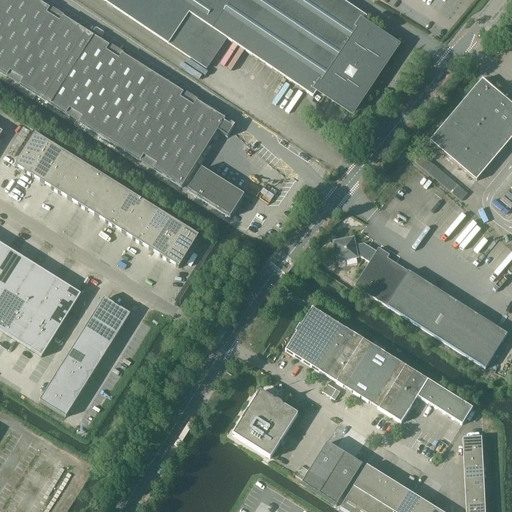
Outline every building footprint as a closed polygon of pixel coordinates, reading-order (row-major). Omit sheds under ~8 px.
[(230,126),(223,122),(225,120),(220,117),(33,0),(0,0),(0,73),(182,188),(217,132),(227,138),(231,133),(235,126),(231,124),(230,126)] [(100,0),(206,70),(226,39),(312,97),(316,91),(351,114),(395,48),(361,25),(365,18),(338,0),(100,0)] [(431,29),(448,0),(399,0),(395,7),(431,29)] [(511,139),(511,106),(481,80),(429,142),(476,182),(511,139)] [(28,176),(48,143),(35,135),(15,167),(24,172),(23,173),(28,176)] [(42,184),(62,152),(48,143),(28,176),(34,179),(42,184)] [(55,193),(76,161),(62,152),(42,184),(51,189),(51,190),(55,193)] [(426,160),(420,168),(462,199),(468,191),(426,160)] [(69,201),(89,169),(76,161),(55,193),(61,196),(69,201)] [(83,210),(103,178),(89,169),(69,201),(78,206),(78,207),(83,210)] [(209,205),(223,183),(202,170),(188,191),(209,205)] [(97,218),(117,186),(103,178),(83,210),(88,213),(97,218)] [(230,218),(244,197),(223,183),(209,205),(230,218)] [(110,227),(130,195),(117,186),(97,218),(105,223),(105,224),(110,227)] [(124,235),(144,203),(130,195),(110,227),(115,230),(124,235)] [(137,244),(158,212),(144,203),(124,235),(132,240),(132,241),(137,244)] [(151,252),(171,220),(158,212),(137,244),(142,247),(151,252)] [(165,261),(185,229),(171,220),(151,252),(159,257),(165,261)] [(185,229),(165,261),(169,264),(170,263),(179,269),(199,237),(185,229)] [(0,240),(0,264),(11,247),(0,240)] [(506,335),(395,265),(386,259),(389,256),(378,249),(376,253),(363,245),(354,247),(352,240),(333,244),(337,263),(359,258),(369,264),(354,287),(484,370),(506,335)] [(11,247),(0,264),(0,286),(1,287),(22,254),(11,247)] [(22,254),(1,287),(13,295),(33,262),(22,254)] [(45,269),(33,262),(13,295),(24,302),(45,269)] [(45,269),(24,302),(36,309),(56,276),(45,269)] [(56,276),(36,309),(47,316),(68,283),(56,276)] [(68,283),(47,316),(59,323),(79,290),(68,283)] [(1,287),(0,289),(0,315),(13,295),(1,287)] [(13,295),(0,315),(0,327),(6,331),(24,302),(13,295)] [(116,308),(104,300),(97,311),(110,318),(116,308)] [(24,302),(6,331),(17,338),(36,309),(24,302)] [(129,316),(116,308),(110,318),(123,326),(129,316)] [(36,309),(17,338),(29,345),(47,316),(36,309)] [(285,352),(320,374),(401,424),(417,398),(428,381),(312,309),(300,327),(303,329),(299,336),(296,334),(285,352)] [(97,311),(91,321),(103,329),(110,318),(97,311)] [(47,316),(29,345),(41,353),(59,323),(47,316)] [(116,337),(123,326),(110,318),(103,329),(116,337)] [(91,321),(85,331),(97,339),(103,329),(91,321)] [(110,347),(116,337),(103,329),(97,339),(110,347)] [(85,331),(78,341),(91,349),(97,339),(85,331)] [(104,357),(110,347),(97,339),(91,349),(104,357)] [(78,341),(72,351),(84,359),(91,349),(78,341)] [(97,367),(104,357),(91,349),(84,359),(97,367)] [(72,351),(65,361),(78,369),(84,359),(72,351)] [(91,377),(97,367),(84,359),(78,369),(91,377)] [(65,361),(59,372),(72,380),(78,369),(65,361)] [(84,388),(91,377),(78,369),(72,380),(84,388)] [(59,372),(53,382),(65,390),(72,380),(59,372)] [(78,398),(84,388),(72,380),(65,390),(78,398)] [(437,387),(428,381),(417,398),(426,404),(437,387)] [(53,382),(46,392),(59,400),(65,390),(53,382)] [(340,393),(327,385),(322,393),(335,401),(340,393)] [(446,392),(437,387),(426,404),(435,409),(446,392)] [(72,408),(78,398),(65,390),(59,400),(72,408)] [(40,403),(52,410),(59,400),(46,392),(40,403)] [(298,415),(297,415),(286,408),(285,408),(284,410),(279,407),(280,407),(280,406),(280,405),(279,404),(278,404),(277,404),(276,404),(276,405),(272,403),(274,400),(261,392),(260,392),(260,393),(233,435),(233,436),(270,459),(270,460),(270,459),(271,459),(298,416),(298,415)] [(454,398),(446,392),(435,409),(444,415),(454,398)] [(463,403),(454,398),(444,415),(453,420),(463,403)] [(52,410),(65,418),(72,408),(59,400),(52,410)] [(472,409),(463,403),(453,420),(461,426),(472,409)] [(481,439),(462,440),(463,455),(482,454),(481,439)] [(301,485),(320,497),(346,454),(327,443),(301,485)] [(320,497),(338,508),(365,466),(346,454),(320,497)] [(482,454),(463,455),(464,468),(483,467),(482,454)] [(358,511),(381,476),(367,467),(340,510),(344,511),(358,511)] [(483,480),(483,467),(464,468),(464,481),(483,480)] [(377,511),(394,484),(381,476),(358,511),(377,511)] [(483,480),(464,481),(465,494),(484,493),(483,480)] [(395,511),(408,493),(394,484),(377,511),(395,511)] [(414,511),(421,501),(408,493),(395,511),(414,511)] [(484,493),(465,494),(466,507),(485,506),(484,493)] [(433,511),(435,510),(421,501),(414,511),(433,511)]
